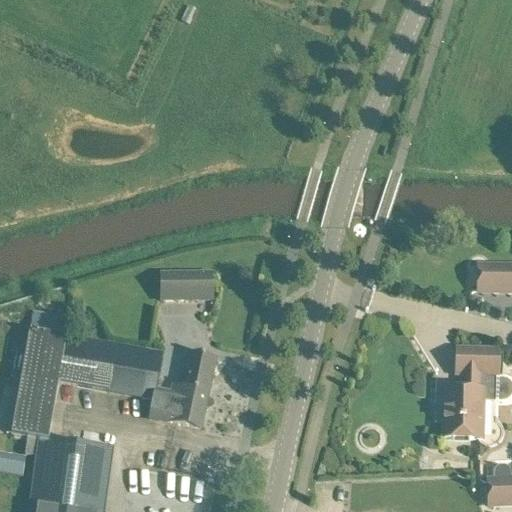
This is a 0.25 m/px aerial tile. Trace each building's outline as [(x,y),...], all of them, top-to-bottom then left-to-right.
[(511,268),(478,268),(478,294),(511,294),(511,268)] [(158,276),(161,302),(212,301),(211,275),(158,276)] [(21,379),(11,437),(27,439),(24,457),(38,459),(36,472),(33,493),(32,497),(30,511),(102,511),(105,497),(108,478),(111,451),(48,443),(60,385),(58,385),(59,381),(152,401),(149,414),(167,418),(166,423),(181,427),(200,431),(206,401),(171,395),(155,391),(163,355),(67,336),(66,338),(29,333),(21,379)] [(444,440),(477,441),(481,441),(482,402),(494,402),(495,377),(497,377),(497,352),(457,351),(456,376),(461,376),(461,392),(442,392),(442,413),(444,413),(444,440)] [(173,388),(171,395),(206,401),(215,361),(190,355),(183,390),(173,388)] [(0,455),(0,474),(22,478),(25,459),(0,455)] [(511,477),(486,478),(486,510),(511,509),(511,477)]
